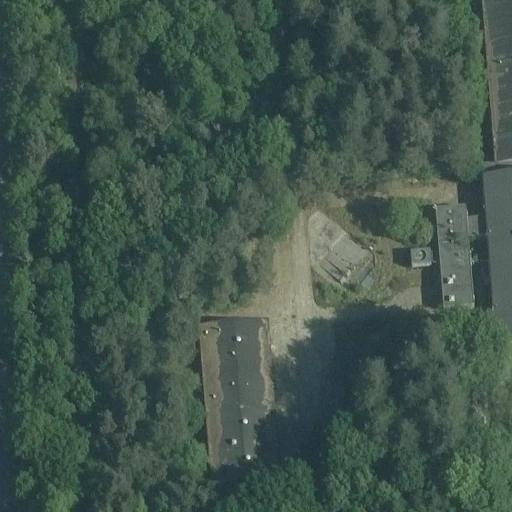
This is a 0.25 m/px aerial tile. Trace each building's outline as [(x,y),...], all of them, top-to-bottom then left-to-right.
[(486,41),(497,167),(511,165),(511,5),(483,8),(486,36),(479,37),(480,41),(486,41)] [(254,144),(250,93),(218,96),(222,147),(254,144)] [(511,353),(511,352),(511,165),(497,167),(483,168),(487,222),(489,241),(491,266),(482,267),(483,288),(493,287),(498,354),(511,353)] [(469,243),(489,241),(487,222),(467,224),(466,212),(436,214),(444,314),(474,311),(469,243)] [(411,272),(433,270),(431,253),(409,255),(411,272)] [(211,494),(281,488),(268,326),(198,332),(211,494)] [(445,329),(446,343),(467,341),(466,328),(445,329)] [(365,347),(357,348),(342,349),(345,382),(367,381),(365,347)]
